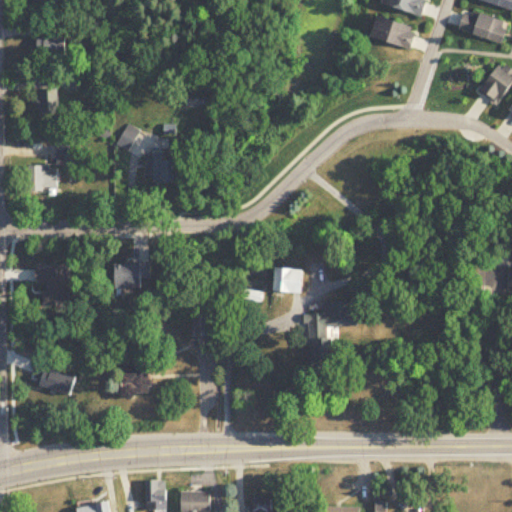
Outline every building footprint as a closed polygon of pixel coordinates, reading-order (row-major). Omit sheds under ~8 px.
[(418,15),(422,0),(377,0),(377,3),(418,15)] [(480,0),(508,9),(510,0),(480,0)] [(504,22),(461,7),(454,28),(497,42),(504,22)] [(366,36),(406,48),(412,26),(372,14),(366,36)] [(60,53),(60,36),(32,36),(32,53),(60,53)] [(510,69),(487,62),(477,95),(500,101),(510,69)] [(55,87),(35,87),(35,113),(55,113),(55,87)] [(112,143),(124,151),(137,130),(125,123),(112,143)] [(69,146),(53,146),(53,162),(69,162),(69,146)] [(141,180),(179,180),(179,156),(166,156),(166,150),(141,150),(141,180)] [(23,165),(23,191),(54,191),(54,165),(23,165)] [(269,291),(298,291),(298,267),(269,267),(269,291)] [(353,300),(321,301),(322,313),(304,313),(305,364),(327,364),(326,327),(354,326),(353,300)] [(146,393),(145,358),(128,358),(128,372),(115,372),(116,394),(146,393)] [(161,480),(143,480),(143,509),(161,509),(161,480)] [(205,511),(205,491),(176,491),(175,511),(205,511)] [(266,511),(267,498),(246,498),(246,511),(266,511)] [(71,506),(71,511),(102,511),(102,503),(71,506)]
